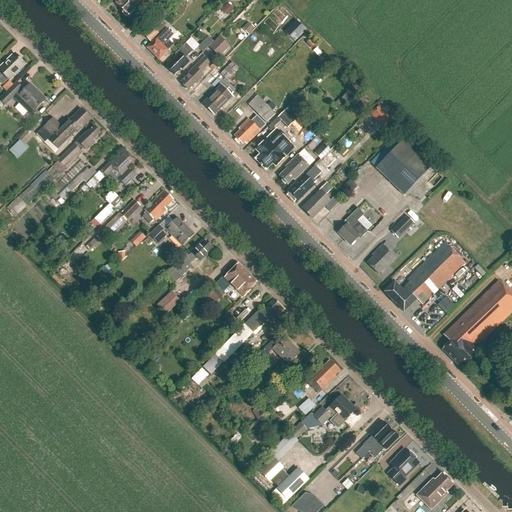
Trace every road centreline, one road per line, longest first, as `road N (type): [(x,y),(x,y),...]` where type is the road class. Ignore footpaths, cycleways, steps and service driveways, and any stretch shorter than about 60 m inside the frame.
road 1 (residential): [(492,511),(0,11)]
road 2 (secondary): [(511,448),(68,0)]
